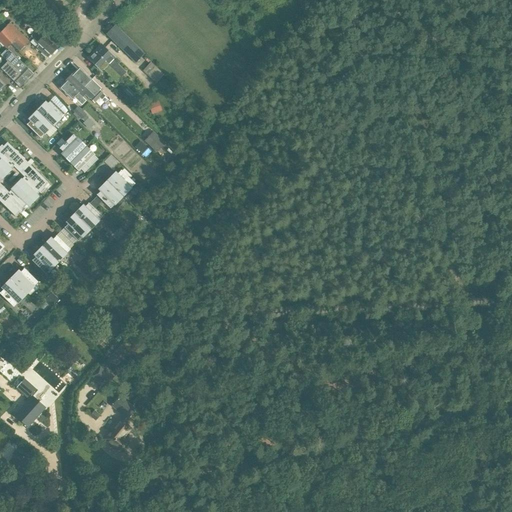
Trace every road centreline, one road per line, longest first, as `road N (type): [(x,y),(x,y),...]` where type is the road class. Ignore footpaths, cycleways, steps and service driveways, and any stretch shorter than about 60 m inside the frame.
road 1 (track): [(482,410),(468,377),(464,304),(433,234),(356,117),(361,81),(419,0)]
road 2 (residential): [(0,221),(24,244),(77,191),(3,119)]
road 3 (residential): [(3,119),(91,29)]
